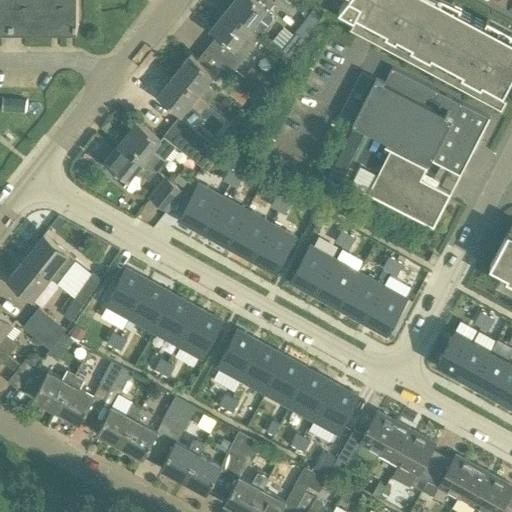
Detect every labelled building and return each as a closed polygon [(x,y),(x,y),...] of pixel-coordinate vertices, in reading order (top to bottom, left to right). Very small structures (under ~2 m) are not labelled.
[(12,0),(0,0),(0,25),(13,26),(12,0)] [(78,26),(78,0),(12,0),(13,26),(78,26)] [(233,0),(227,8),(260,34),(273,19),(272,12),(269,9),(274,3),(270,0),(233,0)] [(344,0),(344,1),(359,9),(356,15),(504,94),(511,79),(511,31),(489,19),(486,23),(485,22),(461,10),(463,7),(449,0),(344,0)] [(211,29),(217,34),(206,46),(235,69),(255,45),(253,43),(260,34),(227,8),(211,29)] [(301,24),(294,32),(304,39),(310,31),(301,24)] [(289,58),(304,39),(294,32),(280,50),(289,58)] [(190,54),(174,74),(208,101),(215,92),(205,84),(214,73),(190,54)] [(251,66),(243,76),(262,91),(270,82),(251,66)] [(385,81),(377,77),(361,69),(339,114),(354,121),(353,123),(430,162),(432,159),(462,174),(491,117),(392,66),(385,81)] [(208,101),(174,74),(157,95),(181,114),(189,105),(199,113),(208,101)] [(262,91),(243,76),(236,85),(255,100),(262,91)] [(173,127),(209,157),(217,147),(180,118),(173,127)] [(137,120),(121,140),(157,169),(166,158),(153,149),(161,139),(137,120)] [(209,157),(173,127),(165,137),(202,166),(209,157)] [(157,169),(121,140),(104,161),(128,180),(136,170),(145,177),(153,167),(157,170),(157,169)] [(452,198),(422,183),(428,171),(392,153),(370,197),(435,231),(452,198)] [(340,179),(344,172),(333,167),(330,174),(340,179)] [(230,168),(224,178),(231,182),(237,172),(230,168)] [(237,172),(231,182),(238,186),(244,176),(237,172)] [(167,209),(182,190),(165,176),(150,195),(167,209)] [(198,182),(178,219),(203,232),(223,196),(198,182)] [(277,194),(271,205),(278,209),(284,198),(277,194)] [(223,196),(203,232),(227,245),(247,209),(223,196)] [(284,198),(278,209),(285,212),(291,202),(284,198)] [(247,209),(227,245),(251,259),(271,223),(247,209)] [(271,223),(251,259),(275,272),(295,236),(271,223)] [(511,223),(490,264),(508,274),(507,276),(511,279),(511,223)] [(341,230),(335,240),(342,244),(348,234),(341,230)] [(26,255),(50,275),(67,289),(84,267),(67,253),(68,252),(44,233),(26,255)] [(348,234),(342,244),(349,248),(355,237),(348,234)] [(310,244),(290,280),(314,294),(334,258),(310,244)] [(50,275),(26,255),(8,277),(33,297),(50,275)] [(389,256),(383,267),(390,270),(396,260),(389,256)] [(334,258),(314,294),(339,307),(359,271),(334,258)] [(396,260),(390,270),(397,274),(403,264),(396,260)] [(125,267),(106,303),(130,316),(150,280),(125,267)] [(359,271),(339,307),(363,321),(383,284),(359,271)] [(90,272),(74,297),(83,303),(100,279),(90,272)] [(150,280),(130,316),(154,330),(174,294),(150,280)] [(383,284),(363,321),(387,334),(407,298),(383,284)] [(174,294),(154,330),(178,343),(198,307),(174,294)] [(83,303),(74,297),(66,308),(76,314),(83,303)] [(38,307),(31,316),(58,338),(62,333),(66,329),(38,307)] [(198,307),(178,343),(202,356),(223,321),(198,307)] [(480,311),(475,321),(481,325),(487,315),(480,311)] [(0,312),(0,348),(6,353),(13,345),(2,335),(12,322),(0,312)] [(487,315),(481,325),(488,329),(494,319),(487,315)] [(58,338),(31,316),(22,326),(49,349),(58,338)] [(76,324),(71,333),(81,339),(86,329),(76,324)] [(237,329),(217,365),(242,378),(262,342),(237,329)] [(113,331),(107,342),(114,346),(120,335),(113,331)] [(455,331),(437,362),(455,372),(472,340),(455,331)] [(62,333),(58,338),(49,349),(47,352),(57,359),(73,339),(62,333)] [(120,335),(114,346),(121,350),(127,339),(120,335)] [(472,340),(455,372),(473,381),(490,350),(472,340)] [(262,342),(242,378),(266,392),(286,356),(262,342)] [(490,350),(473,381),(490,391),(508,360),(490,350)] [(286,356),(266,392),(290,405),(310,369),(286,356)] [(161,357),(155,368),(162,372),(168,361),(161,357)] [(17,388),(34,367),(24,359),(7,380),(17,388)] [(110,387),(122,366),(111,360),(100,381),(110,387)] [(511,362),(508,360),(490,391),(508,401),(511,393),(511,362)] [(168,361),(162,372),(169,376),(175,365),(168,361)] [(122,366),(110,387),(121,393),(133,372),(122,366)] [(310,369),(290,405),(315,419),(335,383),(310,369)] [(67,370),(62,378),(48,370),(33,397),(56,409),(75,375),(67,370)] [(83,380),(75,375),(56,409),(79,422),(94,395),(79,387),(83,380)] [(335,383),(315,419),(338,432),(358,396),(335,383)] [(225,393),(219,403),(226,407),(232,397),(225,393)] [(167,433),(185,401),(175,395),(157,427),(167,433)] [(232,397),(226,407),(233,411),(239,401),(232,397)] [(196,407),(185,401),(167,433),(178,439),(196,407)] [(126,413),(112,405),(97,432),(120,444),(140,407),(132,402),(126,413)] [(140,407),(120,444),(143,457),(158,430),(146,424),(152,413),(140,407)] [(378,409),(364,433),(354,427),(337,459),(351,467),(359,454),(373,462),(379,453),(397,420),(378,409)] [(272,419),(267,430),(274,434),(280,423),(272,419)] [(415,430),(397,420),(379,453),(397,463),(415,430)] [(238,457),(249,436),(238,430),(227,451),(238,457)] [(435,440),(415,430),(397,463),(417,474),(412,484),(420,489),(431,470),(421,464),(435,440)] [(296,432),(290,443),(298,447),(304,436),(296,432)] [(259,441),(249,436),(238,457),(248,463),(259,441)] [(304,436),(298,447),(305,451),(311,440),(304,436)] [(192,440),(189,447),(176,440),(161,467),(184,479),(199,453),(204,443),(196,439),(192,440)] [(323,450),(313,467),(327,474),(337,457),(323,450)] [(456,496),(474,463),(455,452),(442,476),(431,470),(420,489),(422,490),(428,480),(456,496)] [(222,465),(199,453),(184,479),(207,492),(222,465)] [(494,474),(474,463),(456,496),(476,507),(494,474)] [(293,487),(303,493),(315,472),(304,466),(293,487)] [(258,471),(252,481),(240,474),(224,502),(243,511),(248,511),(262,487),(263,487),(269,477),(258,471)] [(511,485),(511,483),(494,474),(476,507),(485,511),(506,511),(499,508),(511,485)] [(372,494),(379,498),(386,485),(378,481),(372,494)] [(339,498),(347,502),(354,489),(346,485),(339,498)] [(262,487),(248,511),(278,511),(285,500),(263,487),(262,487)]
